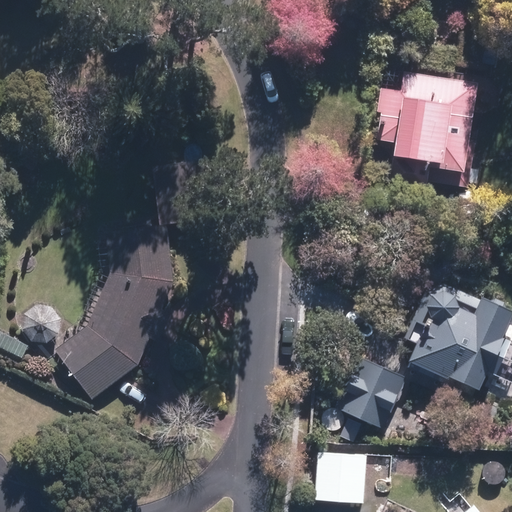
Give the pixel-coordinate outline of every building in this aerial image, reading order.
[(372,173),(470,189),(487,83),(389,67),(372,173)] [(160,170),(160,224),(173,223),(188,223),(188,169),(160,170)] [(165,339),(176,310),(168,306),(179,279),(173,223),(160,224),(111,229),(115,270),(95,322),(60,346),(97,398),(145,363),(156,335),(165,339)] [(487,309),(467,301),(465,297),(455,293),(443,298),(438,307),(442,318),(442,320),(439,319),(419,364),(458,381),(460,378),(489,392),(498,372),(500,373),(511,344),(511,307),(491,298),(487,309)] [(32,341),(35,342),(39,343),(42,344),(45,343),(49,342),(52,341),(54,339),(57,337),(59,334),(60,331),(61,327),(61,324),(61,321),(60,318),(59,314),(57,312),(54,309),(52,307),(48,306),(45,305),(42,305),(39,305),(35,306),(32,307),(29,309),(27,312),(25,314),(24,317),(23,321),(22,324),(23,327),(24,331),(25,334),(27,337),(29,339),(32,341)] [(31,347),(0,330),(0,354),(21,366),(31,347)] [(400,412),(406,396),(404,395),(412,378),(368,357),(343,408),(387,429),(395,411),(400,412)] [(374,457),(323,452),(318,500),(369,505),(374,457)] [(479,480),(480,482),(483,485),(485,486),(488,487),(490,488),(493,488),(495,488),(498,488),(500,486),(503,485),(505,483),(506,481),(507,479),(508,476),(508,473),(508,471),(508,468),(507,466),(505,463),(503,462),(501,460),(499,459),(496,458),(494,458),(491,458),(489,458),(486,459),(484,461),(482,462),(480,464),(479,467),(478,469),(478,472),(478,474),(478,477),(479,480)]
